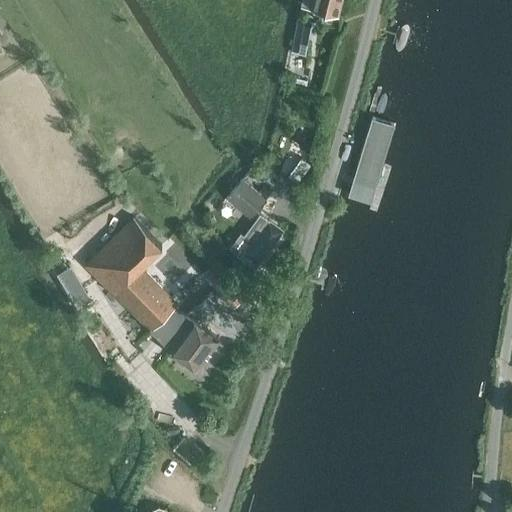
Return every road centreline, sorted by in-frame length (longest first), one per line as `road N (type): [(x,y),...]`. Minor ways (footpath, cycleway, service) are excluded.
road 1 (residential): [(222,511),(302,270),(375,0)]
road 2 (unknown): [(0,20),(37,55),(126,207)]
road 3 (residential): [(487,511),(506,345)]
road 4 (unknown): [(72,254),(0,141)]
